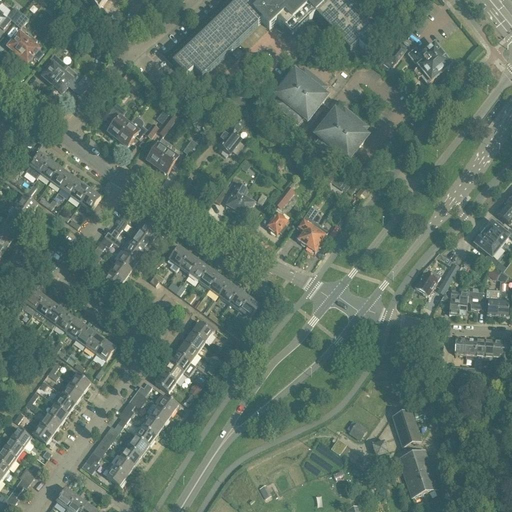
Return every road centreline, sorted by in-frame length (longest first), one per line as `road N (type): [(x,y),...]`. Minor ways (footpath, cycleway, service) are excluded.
road 1 (tertiary): [(511,74),(336,296)]
road 2 (tertiary): [(365,309),(511,114)]
road 3 (tertiary): [(202,473),(365,309)]
road 4 (residential): [(152,345),(64,281),(62,270),(124,186)]
road 5 (tertiary): [(336,296),(275,361),(202,473)]
road 6 (residential): [(152,345),(35,511)]
road 7 (residential): [(511,331),(417,326),(365,309)]
